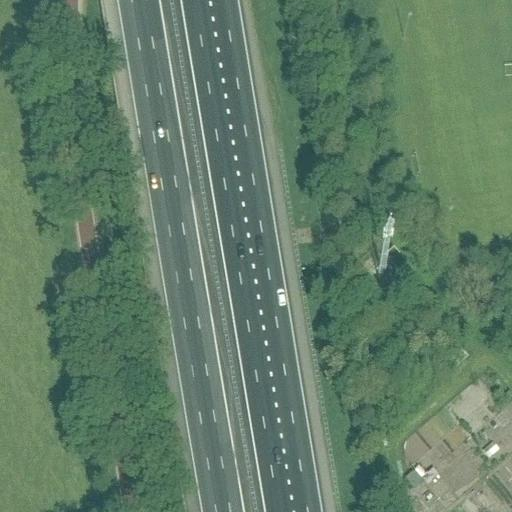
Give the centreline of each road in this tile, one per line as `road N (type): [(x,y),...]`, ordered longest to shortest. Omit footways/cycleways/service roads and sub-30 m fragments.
road 1 (motorway): [(296,511),(210,0)]
road 2 (motorway): [(139,0),(224,511)]
road 3 (tertiary): [(131,511),(77,168),(69,0)]
